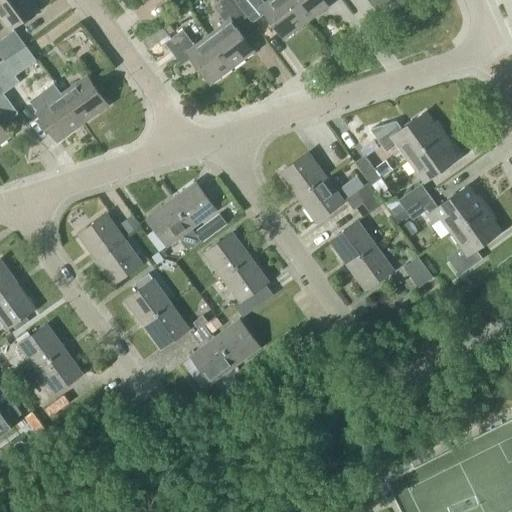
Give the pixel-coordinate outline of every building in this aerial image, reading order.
[(33,0),(0,0),(0,16),(10,29),(39,8),(33,0)] [(235,0),(220,0),(213,6),(225,23),(208,35),(233,67),(254,51),(235,25),(247,16),(235,0)] [(306,22),(289,0),(268,0),(265,3),(262,0),(235,0),(247,16),(252,22),(265,13),(284,38),(306,22)] [(289,0),(306,22),(328,6),(324,0),(289,0)] [(143,39),(150,48),(169,35),(162,26),(143,39)] [(195,46),(188,36),(182,29),(164,42),(182,65),(192,58),(211,83),(233,67),(208,35),(195,46)] [(4,60),(26,45),(15,30),(0,40),(0,54),(4,60)] [(15,75),(36,60),(26,45),(4,60),(15,75)] [(15,75),(4,60),(0,63),(0,85),(5,92),(20,82),(15,75)] [(83,123),(108,105),(87,76),(62,93),(83,123)] [(0,95),(5,92),(0,85),(0,143),(10,136),(0,122),(0,95)] [(58,141),(83,123),(62,93),(48,103),(45,98),(33,107),(58,141)] [(408,158),(444,133),(436,122),(433,123),(425,112),(402,128),(397,121),(371,129),(387,151),(398,144),(408,158)] [(444,133),(408,158),(425,181),(458,158),(450,146),(452,144),(444,133)] [(298,197),(326,177),(308,152),(281,172),(298,197)] [(374,168),(364,155),(355,162),(369,182),(371,185),(393,170),(386,159),(374,168)] [(344,201),(326,177),(298,197),(316,221),(344,201)] [(192,227),(216,210),(196,182),(172,200),(192,227)] [(363,202),(376,192),(371,185),(369,182),(346,198),(354,209),(363,202)] [(406,210),(429,194),(421,184),(399,200),(406,210)] [(451,232),(487,206),(479,195),(476,196),(468,185),(438,207),(429,194),(406,210),(413,220),(424,212),(432,223),(441,217),(451,232)] [(388,188),(378,195),(384,202),(393,196),(388,188)] [(376,192),(363,202),(371,212),(384,202),(378,195),(376,192)] [(168,245),(179,237),(188,249),(201,240),(192,227),(172,200),(147,218),(168,245)] [(476,249),(501,231),(493,219),(495,217),(487,206),(451,232),(461,246),(447,256),(453,265),(460,275),(483,258),(476,249)] [(96,259),(124,238),(107,214),(79,234),(96,259)] [(139,225),(132,215),(121,223),(128,233),(139,225)] [(348,265),(376,245),(358,220),(330,241),(348,265)] [(215,232),(207,222),(195,231),(203,242),(215,232)] [(223,277),(250,257),(232,232),(205,253),(223,277)] [(96,259),(110,277),(114,283),(142,263),(124,238),(96,259)] [(366,289),(393,269),(376,245),(348,265),(366,289)] [(159,252),(152,257),(157,263),(164,258),(159,252)] [(250,257),(223,277),(240,301),(268,281),(250,257)] [(433,277),(418,257),(403,267),(419,287),(433,277)] [(0,296),(18,283),(0,259),(0,296)] [(150,274),(137,283),(141,288),(154,279),(150,274)] [(143,324),(171,304),(154,279),(141,288),(126,299),(143,324)] [(0,296),(0,317),(8,328),(35,308),(18,283),(0,296)] [(161,348),(189,328),(171,304),(143,324),(161,348)] [(26,315),(14,323),(18,329),(30,320),(26,315)] [(222,325),(216,316),(204,325),(210,333),(211,333),(222,325)] [(236,365),(260,347),(239,319),(215,337),(236,365)] [(37,369),(65,349),(47,324),(19,344),(37,369)] [(204,325),(192,334),(199,344),(211,334),(211,333),(210,333),(204,325)] [(212,383),(236,365),(215,337),(191,355),(212,383)] [(37,369),(54,393),(82,373),(65,349),(37,369)] [(0,434),(12,426),(9,422),(22,413),(1,385),(0,383),(0,434)] [(35,402),(42,412),(49,407),(42,397),(35,402)]
